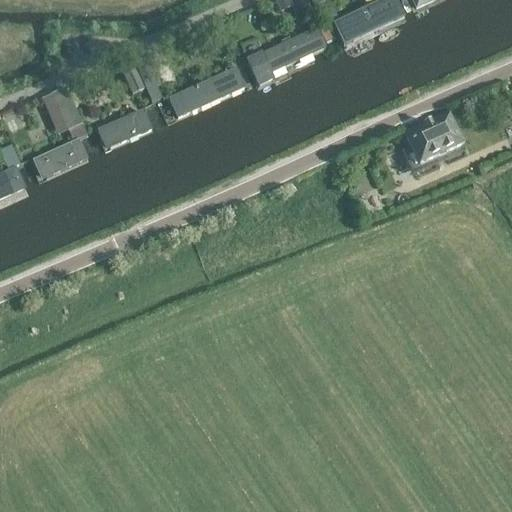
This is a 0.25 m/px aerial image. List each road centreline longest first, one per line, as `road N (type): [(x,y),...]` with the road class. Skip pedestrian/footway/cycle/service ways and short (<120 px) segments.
road 1 (unclassified): [(0,295),(511,70)]
road 2 (unclassified): [(0,106),(245,0)]
